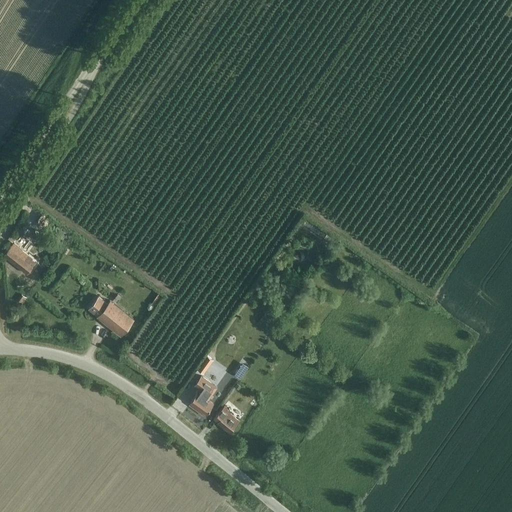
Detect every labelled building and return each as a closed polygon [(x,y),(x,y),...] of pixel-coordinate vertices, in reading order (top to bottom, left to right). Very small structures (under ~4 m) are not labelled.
[(58,223),(47,238),(61,248),(70,232),(58,223)] [(20,238),(16,243),(24,250),(28,245),(20,238)] [(13,245),(5,256),(26,273),(33,265),(20,255),(23,252),(13,245)] [(21,294),(17,300),(23,303),(27,297),(21,294)] [(98,296),(88,308),(121,335),(133,320),(110,301),(107,304),(98,296)] [(206,355),(197,368),(204,373),(213,359),(206,355)] [(238,369),(235,374),(240,378),(244,373),(238,369)] [(193,385),(198,389),(187,405),(203,416),(212,403),(206,400),(210,395),(207,393),(213,385),(199,376),(193,385)] [(239,420),(227,410),(228,408),(224,405),(213,418),(217,422),(217,423),(228,432),(239,420)]
